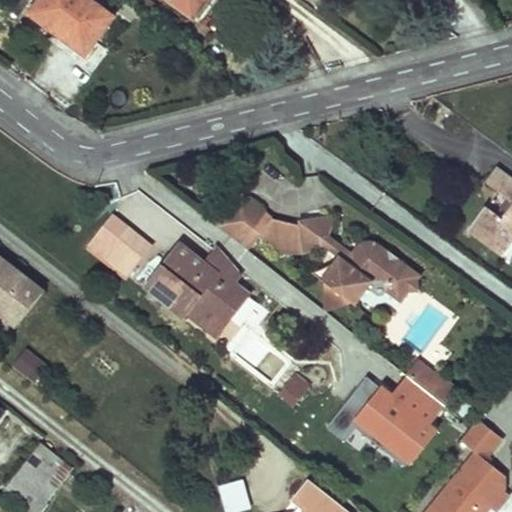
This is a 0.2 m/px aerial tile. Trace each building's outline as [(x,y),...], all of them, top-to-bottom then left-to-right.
[(112,17),(88,0),(40,0),(30,14),(85,54),(112,17)] [(169,0),(193,18),(205,0),(169,0)] [(485,206),(468,229),(502,255),(511,241),(511,180),(496,168),(485,182),(509,199),(511,201),(511,203),(502,218),(498,215),(485,206)] [(274,222),(242,198),(219,227),(251,252),(262,237),(270,226),(274,222)] [(511,201),(509,199),(498,215),(502,218),(511,203),(511,201)] [(303,224),(299,225),(303,249),(303,255),(308,254),(312,252),(317,250),(321,247),(321,245),(320,237),(329,235),(331,230),(332,225),(332,220),(332,216),(302,220),(303,224)] [(113,224),(123,232),(124,232),(127,228),(116,219),(113,224)] [(299,225),(299,223),(270,226),(262,237),(281,252),(303,249),(299,225)] [(94,247),(104,256),(123,232),(113,224),(94,247)] [(104,256),(128,275),(150,247),(127,228),(124,232),(123,232),(104,256)] [(345,261),(339,256),(321,279),(354,304),(372,281),(382,280),(406,297),(409,292),(419,290),(418,281),(421,275),(388,252),(380,246),(377,243),(372,241),(368,241),(364,241),(359,244),(355,247),(351,253),(352,258),(348,263),(345,261)] [(182,245),(152,283),(189,311),(195,303),(226,327),(251,293),(236,282),(242,274),(221,249),(209,266),(204,262),(182,245)] [(218,245),(204,262),(209,266),(221,249),(218,245)] [(0,314),(16,327),(44,292),(0,257),(0,314)] [(406,297),(382,280),(386,293),(401,303),(406,297)] [(152,283),(148,289),(184,318),(186,315),(216,338),(226,327),(195,303),(189,311),(152,283)] [(8,363),(34,381),(48,361),(21,343),(8,363)] [(418,360),(407,374),(424,388),(435,374),(418,360)] [(435,374),(424,388),(444,404),(456,388),(436,372),(435,374)] [(291,381),(304,392),(309,386),(295,375),(291,381)] [(291,381),(280,394),(294,405),(304,392),(291,381)] [(418,511),(488,511),(506,489),(500,484),(509,474),(487,456),(504,435),(477,414),(458,438),(470,447),(418,511)] [(41,443),(3,490),(26,508),(63,461),(41,443)] [(67,464),(63,461),(26,508),(30,511),(67,464)] [(67,464),(30,511),(39,511),(73,469),(67,464)] [(223,511),(249,507),(244,477),(218,482),(223,511)] [(345,511),(308,483),(294,500),(299,505),(305,510),(305,511),(345,511)]
